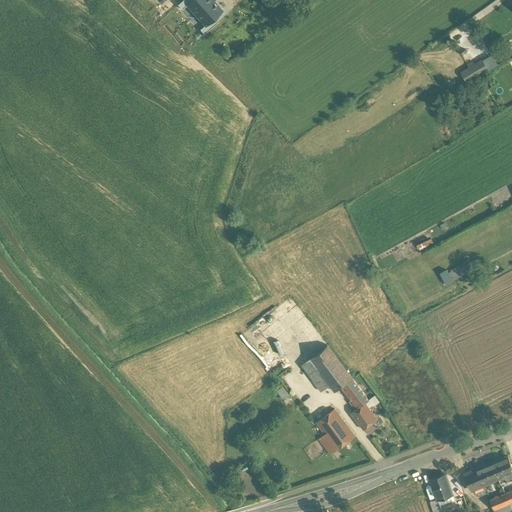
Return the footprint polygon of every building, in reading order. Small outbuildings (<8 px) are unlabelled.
[(187,4),(191,0),(182,0),(178,5),(182,9),(188,4),(187,4)] [(197,14),(212,0),(211,0),(191,0),(187,4),(188,4),(197,14)] [(221,11),(212,0),(197,14),(205,24),(206,25),(214,18),(221,11)] [(218,22),(214,18),(206,25),(205,24),(200,29),(204,34),(218,22)] [(460,72),(467,83),(489,70),(481,58),(474,63),(472,61),(467,64),(469,66),(460,72)] [(414,245),(417,252),(434,245),(431,238),(414,245)] [(441,276),(446,284),(480,266),(476,259),(465,265),(464,263),(450,270),(451,271),(441,276)] [(352,378),(327,344),(309,358),(330,384),(335,391),(342,386),(352,378)] [(330,384),(309,358),(301,364),(321,391),(330,384)] [(369,400),(352,378),(342,386),(355,403),(354,404),(357,408),(351,413),(364,429),(377,419),(365,402),(369,400)] [(258,391),(269,404),(275,399),(265,386),(258,391)] [(288,394),(282,386),(277,390),(283,398),(288,394)] [(375,395),(369,400),(374,406),(380,402),(375,395)] [(355,436),(335,409),(317,422),(325,434),(319,438),(331,454),(355,436)] [(511,465),(508,456),(492,463),(499,478),(511,472),(511,465)] [(499,478),(492,463),(477,469),(483,485),(499,478)] [(477,469),(465,474),(471,490),(483,485),(477,469)] [(452,494),(446,475),(431,480),(438,499),(452,494)] [(505,493),(490,499),(495,510),(510,504),(505,493)] [(452,494),(438,499),(440,506),(455,501),(452,494)] [(442,511),(440,506),(438,499),(430,502),(433,511),(442,511)]
